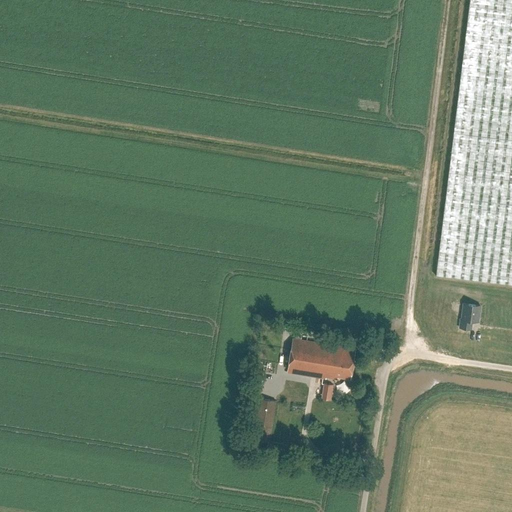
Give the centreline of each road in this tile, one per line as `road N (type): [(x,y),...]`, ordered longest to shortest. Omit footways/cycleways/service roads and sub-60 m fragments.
road 1 (unclassified): [(362,511),(392,358)]
road 2 (unclassified): [(511,369),(407,353),(392,358)]
